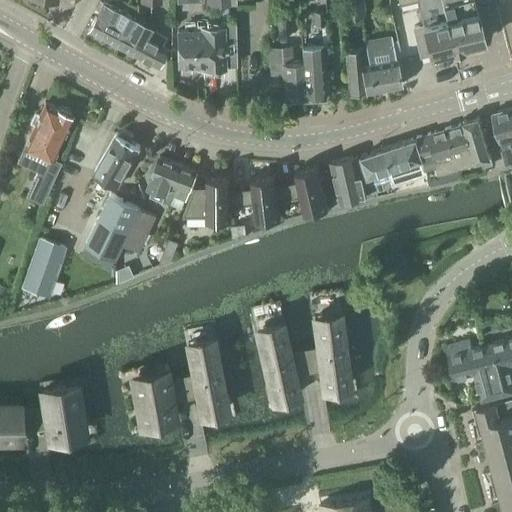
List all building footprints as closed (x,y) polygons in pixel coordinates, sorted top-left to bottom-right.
[(341,0),(343,17),(363,16),(362,0),(341,0)] [(441,0),(398,0),(399,3),(410,0),(418,0),(424,23),(423,23),(424,24),(414,26),(421,55),(430,53),(431,54),(454,48),(441,0)] [(441,0),(454,48),(484,40),(473,0),(441,0)] [(120,47),(135,18),(103,1),(88,30),(120,47)] [(313,23),(323,23),(323,10),(313,11),(313,23)] [(288,39),(286,11),(273,12),(275,40),(288,39)] [(136,55),(150,28),(151,26),(135,18),(120,47),(136,55)] [(223,62),(236,62),(235,20),(220,20),(220,25),(202,26),(202,30),(177,30),(178,62),(203,62),(204,66),(223,65),(223,62)] [(162,45),(166,37),(150,28),(136,55),(158,66),(167,48),(162,45)] [(402,85),(397,57),(400,57),(396,39),(392,40),(391,34),(363,39),(364,45),(366,53),(359,54),(366,89),(366,91),(402,85)] [(325,95),(323,60),(327,60),(326,43),(301,44),(302,60),(304,97),(325,95)] [(302,60),(292,61),(291,45),(268,47),(270,73),(283,72),(284,98),(304,97),(302,60)] [(349,92),(366,89),(359,54),(366,53),(364,45),(345,49),(349,92)] [(61,105),(58,108),(45,102),(37,119),(32,117),(30,120),(35,123),(24,146),(52,159),(72,114),(70,113),(70,109),(61,105)] [(511,153),(508,139),(511,137),(511,106),(491,112),(499,141),(502,149),(506,164),(511,162),(511,153)] [(460,123),(472,161),(481,158),(483,166),(492,164),(478,116),(464,120),(465,122),(460,123)] [(458,165),(472,161),(460,123),(446,127),(458,165)] [(439,170),(458,165),(446,127),(416,136),(416,137),(429,178),(440,175),(439,170)] [(140,146),(132,141),(132,135),(123,130),(118,133),(116,132),(94,172),(118,185),(120,180),(122,182),(126,175),(124,174),(140,146)] [(409,184),(429,178),(416,137),(386,146),(395,181),(407,178),(409,184)] [(390,182),(395,181),(386,146),(357,156),(366,192),(382,186),(380,181),(389,178),(390,182)] [(366,192),(357,156),(357,154),(331,160),(340,199),(366,193),(366,192)] [(166,192),(178,163),(159,155),(147,185),(166,192)] [(195,170),(178,163),(166,192),(163,200),(170,203),(173,195),(184,199),(196,170),(195,170)] [(305,210),(329,205),(318,164),(294,169),(297,181),(277,185),(276,186),(278,201),(279,201),(301,196),(305,210)] [(276,186),(277,185),(275,173),(251,176),(252,187),(231,189),(230,189),(231,206),(254,203),(256,218),(280,215),(279,201),(278,201),(276,186)] [(230,189),(231,189),(231,174),(206,175),(206,186),(194,186),(182,216),(207,216),(207,217),(231,217),(231,206),(230,189)] [(116,258),(123,243),(133,224),(137,215),(140,207),(110,193),(86,243),(116,258)] [(153,222),(156,215),(140,207),(137,215),(153,222)] [(148,231),(153,222),(137,215),(133,224),(148,231)] [(139,250),(148,231),(133,224),(123,243),(139,250)] [(245,234),(244,224),(231,225),(232,236),(245,234)] [(171,259),(178,241),(169,238),(159,264),(171,259)] [(35,242),(17,289),(42,298),(59,251),(35,242)] [(323,386),(349,383),(340,311),(314,315),(318,345),(323,386)] [(272,397),(298,391),(289,350),(282,321),(256,327),(272,397)] [(201,412),(227,407),(213,336),(187,341),(193,371),(201,412)] [(496,395),(511,391),(511,380),(508,364),(511,362),(511,337),(483,345),(496,395)] [(481,399),(496,395),(483,345),(471,348),(469,339),(446,345),(454,377),(474,372),(481,399)] [(140,422),(175,415),(168,377),(167,368),(131,374),(140,422)] [(49,436),(84,430),(77,382),(41,388),(44,403),(49,436)] [(511,446),(511,397),(472,409),(476,426),(472,427),(475,441),(484,438),(488,453),(511,446)] [(0,437),(19,437),(18,407),(18,401),(0,401),(0,437)] [(508,511),(511,511),(511,446),(488,453),(492,467),(483,470),(492,501),(501,499),(504,511),(508,511)] [(368,511),(366,496),(320,503),(321,511),(368,511)]
